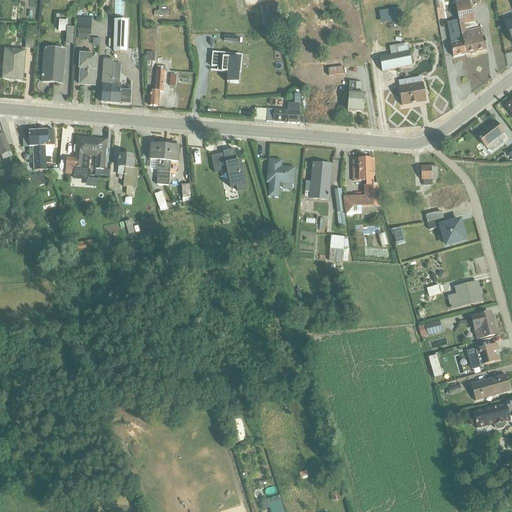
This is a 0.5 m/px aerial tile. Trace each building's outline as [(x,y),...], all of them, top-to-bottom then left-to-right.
[(114,0),(114,14),(125,14),(126,0),(114,0)] [(468,1),(455,3),(458,21),(465,56),(469,55),(471,56),(475,55),(476,53),(487,51),(482,30),(480,30),(474,24),(473,24),(468,1)] [(276,4),(263,7),(268,27),(281,24),(276,4)] [(158,12),(154,12),(154,20),(157,20),(157,17),(168,17),(168,16),(170,16),(170,9),(168,9),(168,8),(162,8),(162,7),(158,7),(158,12)] [(382,22),(382,24),(384,24),(384,25),(390,24),(388,12),(379,14),(381,22),(382,22)] [(91,36),(91,27),(90,27),(90,19),(79,19),(79,26),(78,26),(77,39),(89,39),(90,36),(91,36)] [(59,21),(58,32),(66,32),(67,28),(67,21),(59,21)] [(127,53),(128,21),(114,21),(113,52),(127,53)] [(453,58),(465,56),(458,21),(446,23),(453,58)] [(73,45),(74,28),(67,28),(66,32),(65,44),(73,45)] [(33,50),(34,37),(26,36),(25,49),(33,50)] [(379,58),(382,73),(412,67),(407,44),(389,48),(390,56),(379,58)] [(23,82),(25,51),(5,49),(2,80),(23,82)] [(62,83),(65,50),(45,49),(42,83),(54,84),(54,83),(62,83)] [(145,68),(147,68),(147,71),(152,71),(152,62),(154,62),(155,53),(146,53),(145,68)] [(241,56),(212,53),(211,67),(219,68),(219,73),(228,74),(227,84),(238,85),(241,56)] [(96,56),(79,54),(78,70),(80,70),(79,86),(94,87),(96,56)] [(113,64),(114,60),(103,60),(101,87),(102,87),(101,103),(110,104),(113,64)] [(131,92),(121,91),(122,88),(119,88),(121,64),(113,64),(110,104),(130,105),(131,92)] [(159,93),(163,93),(165,67),(157,66),(156,71),(154,92),(150,91),(149,107),(158,107),(159,93)] [(297,79),(297,82),(300,82),(300,81),(301,81),(301,79),(303,78),(301,66),(295,67),(296,79),(297,79)] [(317,82),(329,81),(328,77),(345,75),(344,68),(328,69),(328,68),(315,70),(317,82)] [(385,81),(393,80),(392,73),(385,73),(385,81)] [(421,78),(398,82),(399,88),(398,88),(401,107),(426,102),(423,84),(422,84),(421,78)] [(363,113),(365,95),(361,95),(362,84),(349,83),(347,112),(363,113)] [(266,122),(299,125),(300,95),(297,88),(293,91),(293,95),(295,95),(295,104),(287,104),(287,111),(267,110),(266,122)] [(254,119),(254,121),(266,122),(267,110),(255,109),(254,119)] [(509,140),(495,122),(476,137),(488,151),(492,153),(509,140)] [(40,171),(47,171),(46,164),(51,164),(51,158),(46,158),(45,147),(54,146),(54,131),(38,132),(40,171)] [(29,139),(23,139),(23,148),(29,147),(29,148),(32,148),(33,159),(29,160),(30,164),(33,164),(34,172),(40,171),(38,132),(28,132),(29,139)] [(12,157),(10,152),(11,152),(4,133),(0,134),(0,154),(1,156),(3,160),(12,157)] [(90,157),(91,140),(77,138),(76,145),(73,146),(73,152),(74,154),(74,159),(67,159),(65,175),(87,176),(89,157),(90,157)] [(91,140),(90,157),(96,158),(96,160),(94,160),(94,167),(95,167),(95,170),(100,170),(99,177),(109,177),(110,171),(104,171),(105,158),(107,157),(108,151),(106,149),(106,141),(91,140)] [(165,147),(151,145),(150,161),(157,162),(156,171),(158,173),(157,185),(162,186),(163,173),(165,147)] [(163,173),(170,173),(171,163),(178,164),(179,148),(170,147),(165,147),(163,173)] [(235,148),(223,151),(231,189),(236,188),(237,192),(247,190),(244,177),(245,177),(244,171),(243,171),(240,161),(237,162),(235,148)] [(119,156),(117,176),(124,176),(123,187),(126,188),(126,196),(132,196),(132,188),(135,189),(137,169),(133,169),(134,161),(132,161),(132,157),(119,156)] [(381,208),(381,186),(376,186),(376,175),(374,175),(374,159),(353,160),(354,183),(365,183),(366,186),(364,186),(364,197),(345,197),(343,199),(346,216),(361,216),(377,216),(377,214),(384,213),(384,212),(383,212),(383,210),(383,208),(381,208)] [(279,200),(280,186),(293,187),(295,169),(281,168),(282,162),(268,160),(266,184),(268,184),(267,199),(279,200)] [(309,194),(309,200),(327,202),(331,166),(313,164),(311,183),(305,182),(304,193),(309,194)] [(438,183),(437,167),(420,168),(421,187),(432,186),(432,183),(438,183)] [(31,177),(25,179),(32,198),(37,196),(34,187),(40,185),(40,186),(46,184),(42,174),(37,176),(36,174),(31,177)] [(183,203),(191,202),(189,186),(181,186),(183,203)] [(341,190),(334,191),(338,227),(345,226),(344,217),(346,216),(343,199),(341,190)] [(427,224),(443,220),(442,214),(459,209),(456,201),(448,203),(447,200),(449,199),(447,191),(431,195),(434,207),(428,208),(430,215),(425,216),(427,224)] [(161,213),(168,210),(162,192),(154,195),(161,213)] [(42,211),(56,207),(54,201),(40,206),(42,211)] [(58,215),(50,217),(52,226),(60,224),(58,215)] [(443,220),(427,224),(429,231),(439,228),(440,233),(439,234),(438,236),(439,239),(441,241),(442,240),(444,247),(465,241),(460,222),(445,226),(443,220)] [(131,221),(124,223),(128,235),(134,232),(131,221)] [(401,229),(392,231),(396,246),(405,243),(401,229)] [(385,233),(378,235),(381,247),(388,245),(385,233)] [(329,261),(347,263),(349,250),(343,250),(344,238),(331,237),(329,261)] [(93,241),(78,244),(79,253),(80,253),(94,250),(93,241)] [(450,308),(450,310),(453,309),(482,302),(477,283),(454,289),(455,295),(447,297),(450,308)] [(426,289),(429,297),(441,294),(439,286),(426,289)] [(476,341),(494,336),(489,314),(471,319),(476,341)] [(418,327),(421,338),(442,333),(439,321),(424,325),(425,325),(418,327)] [(471,371),(483,368),(483,367),(500,362),(498,357),(495,356),(494,352),(498,351),(496,345),(478,350),(478,348),(466,352),(471,371)] [(505,376),(470,386),(475,402),(510,392),(505,376)] [(461,384),(448,387),(450,393),(462,389),(461,384)] [(511,406),(506,408),(506,404),(473,412),(474,416),(468,418),(470,426),(476,425),(477,430),(494,426),(494,428),(498,431),(504,429),(506,426),(505,423),(510,422),(509,418),(511,416),(511,406)] [(237,411),(225,414),(234,445),(246,441),(237,411)] [(511,454),(497,458),(499,467),(511,463),(511,454)] [(299,473),(301,480),(309,478),(307,471),(306,472),(304,467),(299,468),(301,473),(299,473)] [(267,488),(269,496),(279,494),(277,485),(267,488)] [(338,493),(330,494),(332,502),(340,500),(338,493)] [(283,511),(279,497),(267,501),(270,511),(283,511)]
